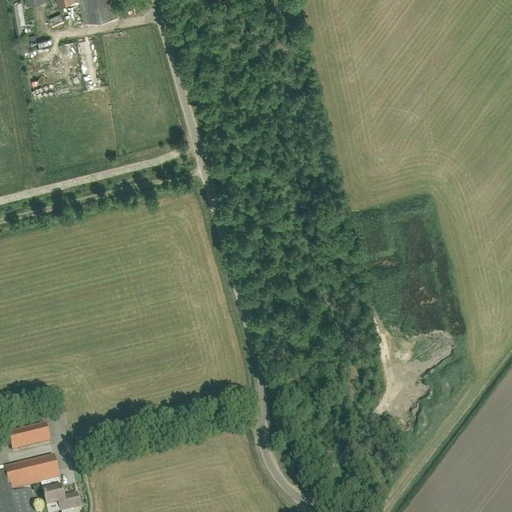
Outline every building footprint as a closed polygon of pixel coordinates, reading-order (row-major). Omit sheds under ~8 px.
[(84,25),(117,18),(113,0),(56,0),(57,6),(80,1),(84,25)] [(11,3),(17,37),(22,36),(17,2),(11,3)] [(53,28),(65,23),(61,14),(49,19),(53,28)] [(45,424),(8,433),(13,451),(50,442),(45,424)] [(53,457),(5,468),(0,469),(0,511),(35,511),(29,486),(40,483),(43,492),(42,492),(46,507),(58,504),(60,511),(79,507),(76,494),(64,497),(61,487),(61,488),(58,479),(59,479),(53,457)]
